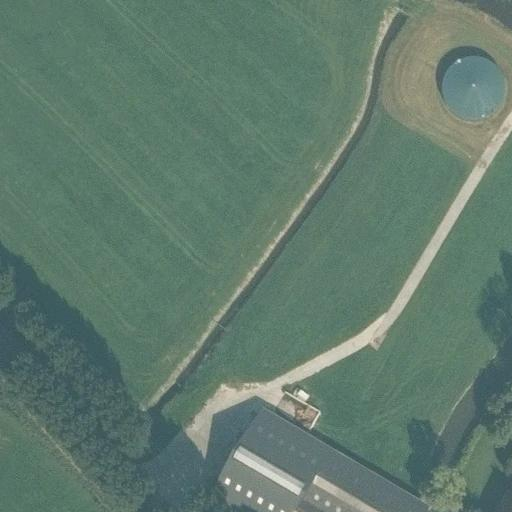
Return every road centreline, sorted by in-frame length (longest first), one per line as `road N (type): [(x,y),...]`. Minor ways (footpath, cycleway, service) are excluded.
road 1 (track): [(157,501),(234,413),(389,317),(511,118)]
road 2 (unclassified): [(168,511),(0,332)]
